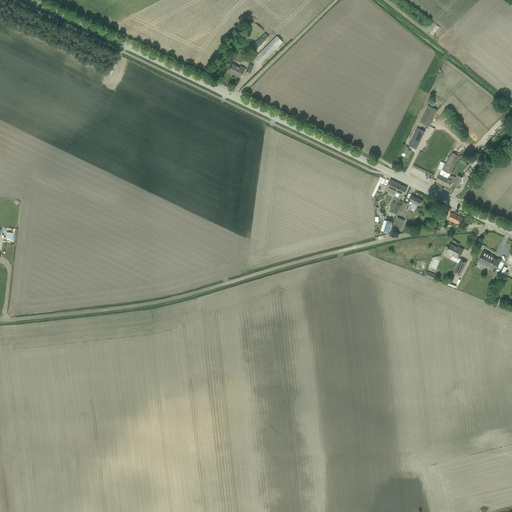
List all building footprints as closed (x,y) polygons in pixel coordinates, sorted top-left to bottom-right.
[(265,24),(262,27),(269,33),(271,29),(265,24)] [(276,36),(270,42),(254,58),(260,64),(282,42),(281,41),(282,40),(279,36),(278,38),(276,36)] [(252,45),(250,46),(251,47),(253,46),(256,49),(264,41),(261,37),(259,39),(254,43),(252,45)] [(231,64),(230,67),(229,68),(230,68),(228,72),(229,72),(229,71),(236,74),(235,75),(240,78),(244,69),(240,67),(239,68),(231,64)] [(437,110),(428,105),(420,122),(429,126),(437,110)] [(415,149),(416,149),(424,131),(417,128),(408,146),(413,148),(415,149)] [(429,143),(447,158),(457,146),(439,130),(429,143)] [(438,160),(424,154),(420,151),(411,170),(429,178),(438,160)] [(443,167),(438,177),(436,181),(444,185),(447,179),(448,179),(449,176),(458,156),(452,153),(448,159),(445,164),(444,163),(443,167)] [(471,166),(469,168),(465,174),(467,176),(471,179),(477,171),(478,171),(483,165),(478,161),(480,159),(477,157),(472,162),(472,163),(470,165),(471,166)] [(447,179),(444,185),(449,188),(451,183),(453,184),(458,187),(462,178),(457,176),(456,178),(452,177),(449,176),(448,179),(447,179)] [(407,188),(390,180),(385,191),(402,199),(407,188)] [(419,206),(422,201),(412,196),(410,201),(412,203),(410,207),(411,207),(415,209),(415,210),(417,205),(419,206)] [(460,225),(464,226),(467,220),(451,213),(448,220),(460,225)] [(404,221),(397,217),(392,227),(400,231),(404,221)] [(388,234),(392,222),(387,221),(383,233),(388,234)] [(457,248),(450,244),(446,253),(452,256),(452,255),(458,258),(463,250),(458,247),(457,248)] [(497,260),(493,258),(494,256),(489,254),(484,251),(483,251),(478,261),(491,266),(489,269),(495,272),(501,260),(498,258),(497,260)] [(464,260),(461,258),(453,273),(456,275),(457,274),(459,276),(467,262),(464,260)] [(420,275),(430,279),(432,274),(422,270),(420,275)] [(485,296),(492,299),(498,286),(490,283),(485,296)] [(501,301),(498,308),(505,310),(507,303),(501,301)]
